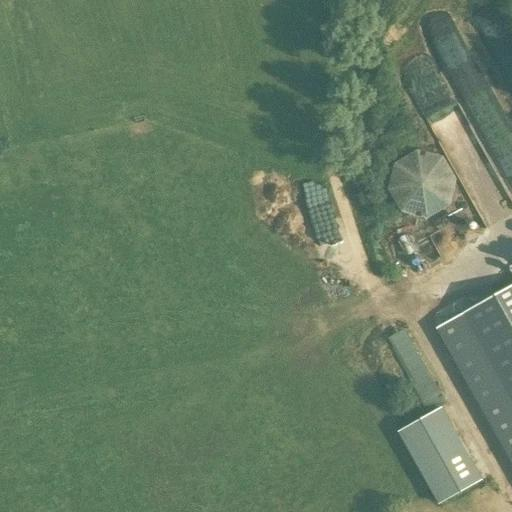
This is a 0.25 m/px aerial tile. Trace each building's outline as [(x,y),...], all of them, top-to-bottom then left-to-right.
[(507,54),(511,51),(511,48),(491,10),(474,19),(493,52),(503,46),(507,54)] [(399,165),(393,174),(391,185),(393,198),(400,207),(407,213),(417,216),(431,215),(439,211),(449,200),(452,189),(452,182),(449,172),(441,161),(435,158),(425,155),(411,156),(399,165)] [(511,286),(438,328),(511,458),(511,286)] [(424,411),(441,403),(403,327),(386,336),(424,411)] [(482,481),(441,408),(397,433),(438,505),(482,481)]
